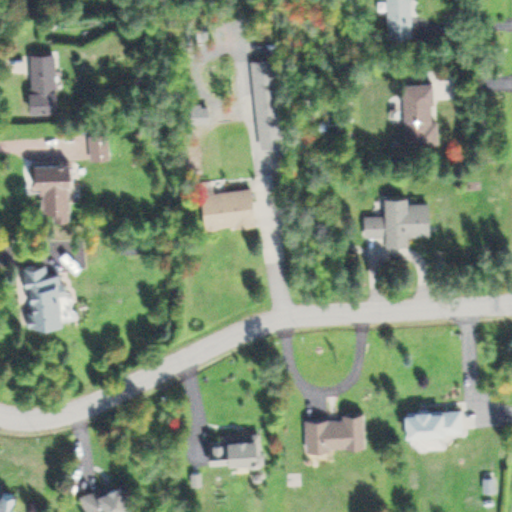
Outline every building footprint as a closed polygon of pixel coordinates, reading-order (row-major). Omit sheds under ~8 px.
[(416,31),(414,0),(392,0),(393,32),(416,31)] [(37,108),(61,108),(59,52),(35,52),(37,108)] [(437,84),(410,85),(412,142),(438,141),(437,84)] [(115,155),(115,132),(98,132),(98,155),(115,155)] [(73,162),(41,162),(41,183),(50,183),(50,217),(73,217),(73,162)] [(207,192),(209,226),(261,222),(258,188),(207,192)] [(432,203),(411,202),(411,196),(391,195),(391,216),(372,216),(372,235),(392,235),(392,243),(410,244),(410,234),(432,234),(432,203)] [(61,293),(66,293),(64,274),(50,276),(49,266),(30,268),(37,325),(64,322),(61,293)] [(467,430),(467,407),(413,409),(414,432),(467,430)] [(372,413),(314,414),(314,444),(372,444),(372,413)] [(264,434),(215,436),(217,461),(265,458),(264,434)] [(125,511),(136,508),(126,483),(86,497),(91,511),(125,511)] [(0,511),(17,511),(14,511),(14,496),(0,495),(0,511)]
